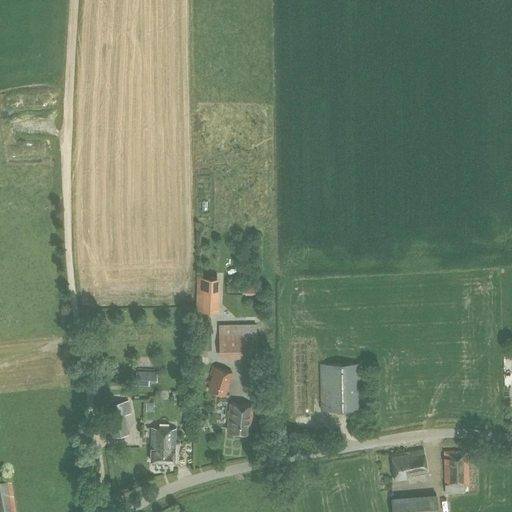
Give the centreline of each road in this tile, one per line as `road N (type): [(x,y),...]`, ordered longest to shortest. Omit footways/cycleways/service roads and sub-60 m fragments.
road 1 (track): [(74,0),(66,241),(113,511)]
road 2 (unclassified): [(131,511),(158,494),(234,469),(436,435),(511,436)]
